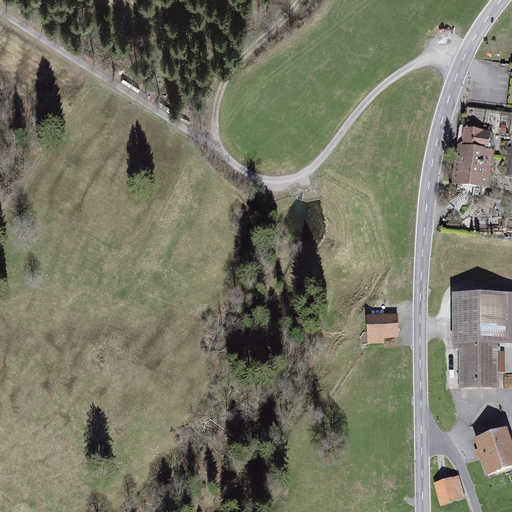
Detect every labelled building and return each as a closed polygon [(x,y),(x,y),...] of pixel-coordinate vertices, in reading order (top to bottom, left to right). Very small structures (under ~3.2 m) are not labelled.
[(500,134),(467,131),(463,185),(496,188),(500,134)] [(511,295),(461,295),(459,385),(503,386),(503,347),(511,347),(511,295)] [(403,319),(370,320),(371,345),(403,345),(403,319)] [(511,433),(481,441),(490,474),(511,467),(511,433)] [(460,479),(439,485),(445,507),(466,501),(460,479)]
